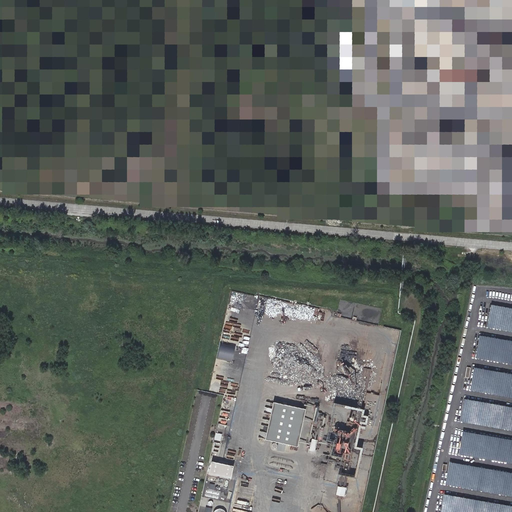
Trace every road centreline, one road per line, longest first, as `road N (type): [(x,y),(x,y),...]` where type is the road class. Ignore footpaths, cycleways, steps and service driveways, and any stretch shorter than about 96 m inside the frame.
road 1 (unclassified): [(511,243),(0,200)]
road 2 (unknown): [(274,511),(250,420),(270,331)]
